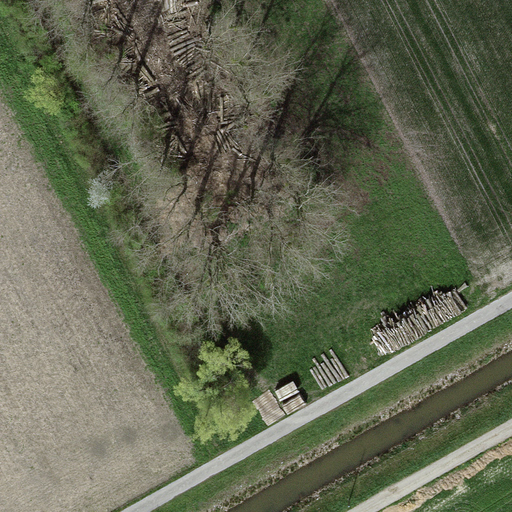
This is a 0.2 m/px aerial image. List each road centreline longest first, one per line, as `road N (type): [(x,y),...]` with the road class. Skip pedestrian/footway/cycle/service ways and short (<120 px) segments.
road 1 (track): [(511,306),(143,511)]
road 2 (track): [(362,511),(511,424)]
